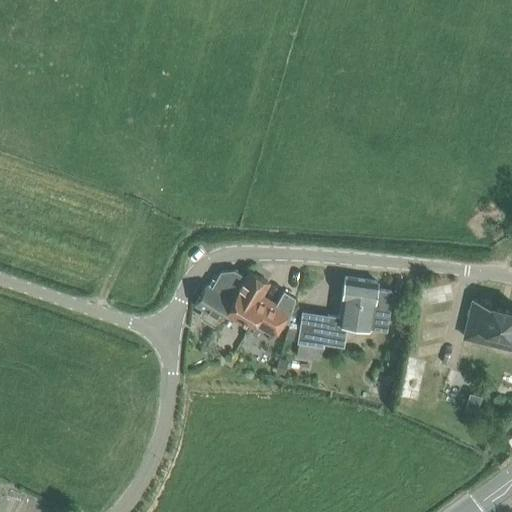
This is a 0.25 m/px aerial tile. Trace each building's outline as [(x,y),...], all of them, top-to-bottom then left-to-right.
[(200,312),(202,317),(214,324),(230,298),(244,275),(233,270),(220,271),(211,286),(207,284),(194,303),(203,308),(200,312)] [(283,322),(287,323),(295,298),(283,290),(276,302),(263,294),(270,282),(251,271),(225,311),(241,320),(242,319),(274,337),(283,322)] [(326,313),(322,341),(342,344),(345,322),(359,324),(385,328),(386,321),(391,290),(375,287),(376,280),(344,275),(338,315),(326,313)] [(463,338),(511,349),(511,308),(472,299),(463,338)] [(285,337),(297,339),(299,328),(287,327),(285,337)] [(284,375),(288,360),(279,357),(275,372),(284,375)] [(483,396),(472,393),(467,409),(478,412),(483,396)]
